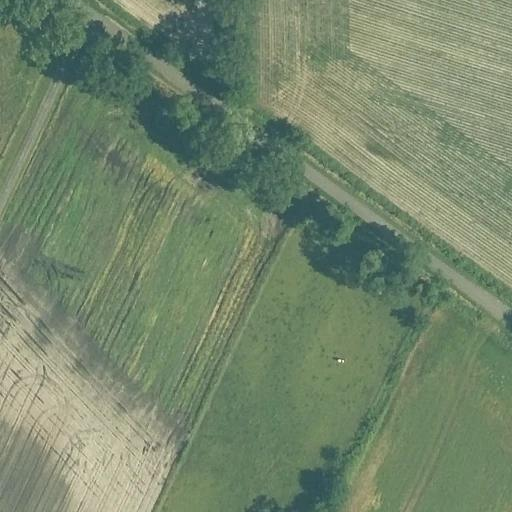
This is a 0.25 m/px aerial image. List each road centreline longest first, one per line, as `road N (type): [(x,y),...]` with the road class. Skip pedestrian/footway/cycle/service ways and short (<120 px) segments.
road 1 (residential): [(511,332),(35,0)]
road 2 (track): [(84,34),(0,206)]
